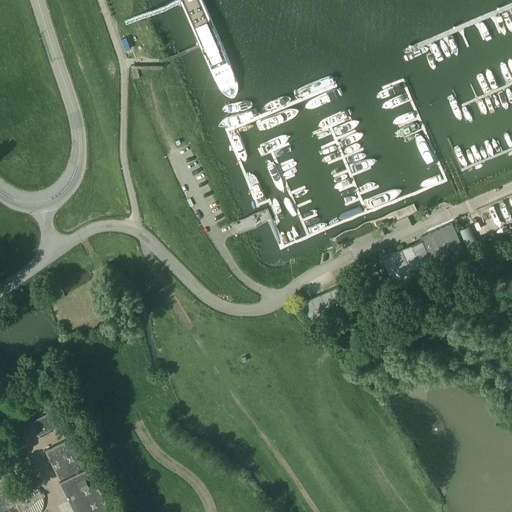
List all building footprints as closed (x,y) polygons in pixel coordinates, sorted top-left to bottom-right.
[(179,0),(182,7),(199,45),(218,85),(221,90),(224,93),(229,95),(232,95),(234,95),(236,93),(237,89),(238,86),(236,76),(201,0),(179,0)] [(465,255),(451,224),(419,238),(420,241),(433,269),(465,255)] [(433,269),(420,241),(381,258),(394,286),(433,269)] [(347,306),(338,286),(301,303),(310,323),(347,306)] [(369,296),(364,286),(357,290),(361,300),(369,296)] [(61,423),(54,409),(31,420),(38,435),(61,423)] [(112,511),(87,460),(75,435),(45,450),(75,511),(112,511)]
